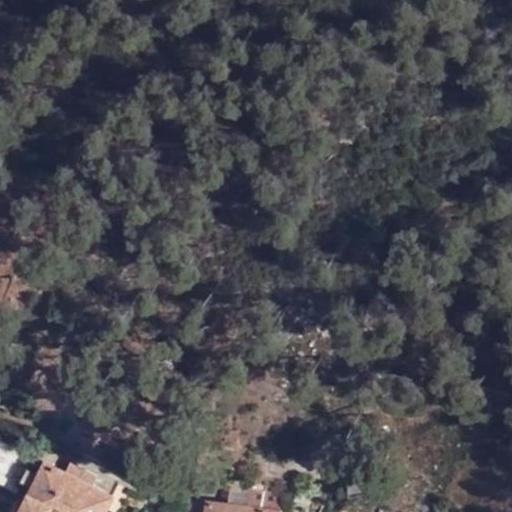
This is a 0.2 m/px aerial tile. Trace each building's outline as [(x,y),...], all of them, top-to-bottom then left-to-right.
[(94,485),(65,471),(44,459),(37,472),(31,485),(16,511),(104,511),(109,504),(113,494),(94,485)] [(70,460),(65,471),(94,485),(99,474),(70,460)] [(31,485),(37,472),(28,468),(22,479),(31,485)] [(118,483),(113,494),(109,504),(121,511),(132,490),(118,483)] [(249,503),(251,489),(231,486),(229,501),(249,503)] [(280,511),(283,493),(251,489),(249,503),(229,501),(207,498),(205,511),(280,511)]
